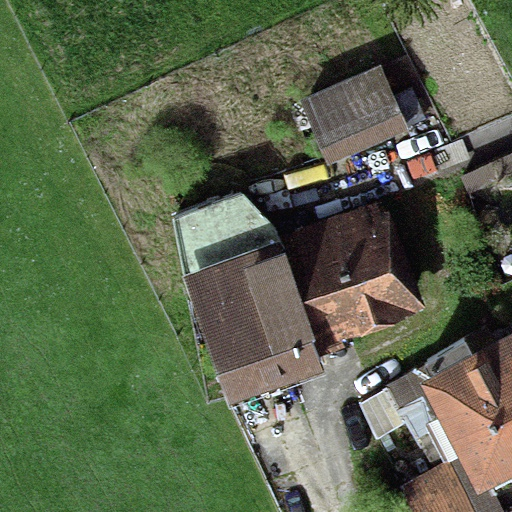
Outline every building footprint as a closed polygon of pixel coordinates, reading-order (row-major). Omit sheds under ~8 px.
[(402,122),(378,67),(305,98),(329,154),(402,122)] [(319,355),(309,325),(286,260),(274,226),(239,190),(174,213),(184,266),(226,387),(319,355)] [(286,260),(309,325),(399,293),(376,227),(286,260)] [(427,360),(482,469),(511,453),(511,346),(510,342),(476,359),(464,336),(426,358),(427,360)] [(482,469),(427,360),(401,373),(387,382),(399,404),(419,394),(453,459),(400,484),(415,511),(505,511),(494,493),(482,469)]
